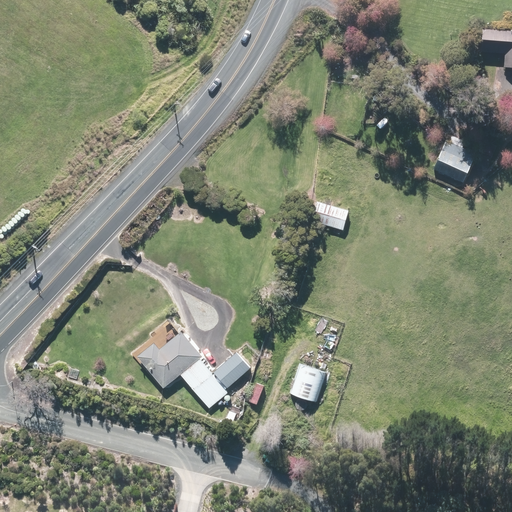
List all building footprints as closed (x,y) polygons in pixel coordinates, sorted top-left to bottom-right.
[(511,26),(478,24),(477,48),(503,50),(502,69),(511,69),(511,26)] [(443,145),(430,168),(458,184),(471,160),(443,145)] [(315,202),(311,222),(347,228),(351,208),(315,202)] [(181,325),(142,354),(167,388),(185,375),(209,407),(260,371),(244,349),(214,370),(181,325)] [(291,390),(318,401),(330,371),(303,360),(291,390)]
